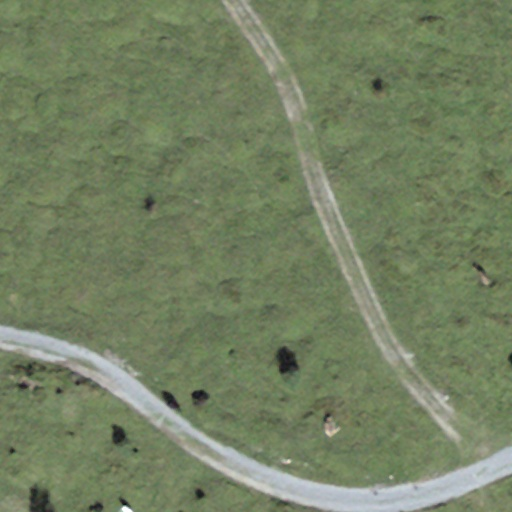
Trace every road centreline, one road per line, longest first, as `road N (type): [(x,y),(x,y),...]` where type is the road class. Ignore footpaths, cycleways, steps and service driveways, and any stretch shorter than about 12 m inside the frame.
road 1 (track): [(511,467),(461,488),(343,511),(219,462),(81,355),(0,338)]
road 2 (track): [(486,477),(386,357),(287,74),(244,0)]
